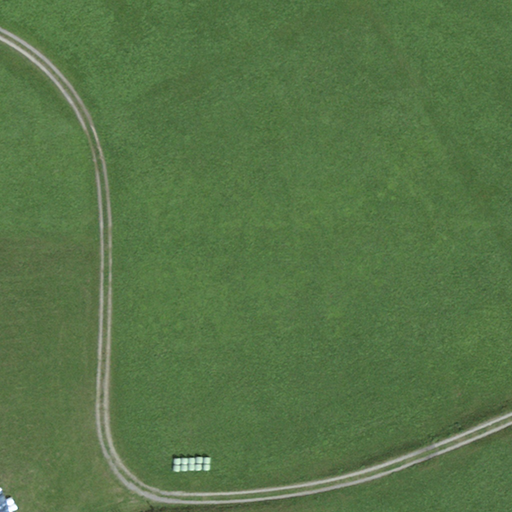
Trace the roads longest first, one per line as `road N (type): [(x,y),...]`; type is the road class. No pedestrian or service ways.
road 1 (track): [(0,38),(55,73),(81,101),(103,160),(112,208),(104,432),(121,472),(148,492)]
road 2 (track): [(511,420),(353,480),(204,500),(148,492)]
